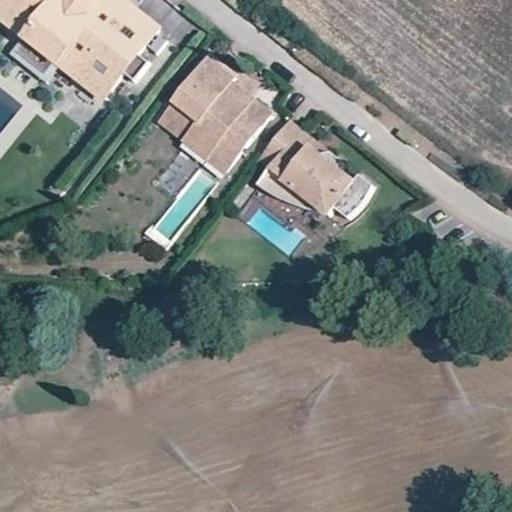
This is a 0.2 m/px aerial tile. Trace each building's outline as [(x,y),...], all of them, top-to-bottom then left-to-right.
[(4,0),(0,5),(0,23),(104,104),(168,34),(124,0),(4,0)] [(226,93),(231,86),(236,79),(210,59),(175,103),(181,108),(172,121),(191,137),(194,132),(233,164),(269,117),(239,92),(234,99),(226,93)] [(239,92),(231,86),(226,93),(234,99),(239,92)] [(225,174),(233,164),(194,132),(191,137),(172,121),(181,108),(175,103),(160,121),(225,174)] [(289,187),(326,215),(332,208),(345,217),(349,216),(356,211),(361,207),(364,202),(368,197),(370,190),(371,187),(371,185),(357,175),(351,182),(338,170),(343,162),(333,154),(327,155),(315,156),(307,151),(313,144),(286,123),(258,158),(270,167),(258,184),(260,186),(262,190),(266,193),(271,198),(276,201),(277,201),(289,187)] [(327,155),(313,144),(307,151),(315,156),(327,155)] [(321,216),(326,215),(289,187),(277,201),(285,205),(290,208),(297,210),(303,212),(312,214),(321,216)] [(171,242),(155,230),(149,237),(165,250),(171,242)]
